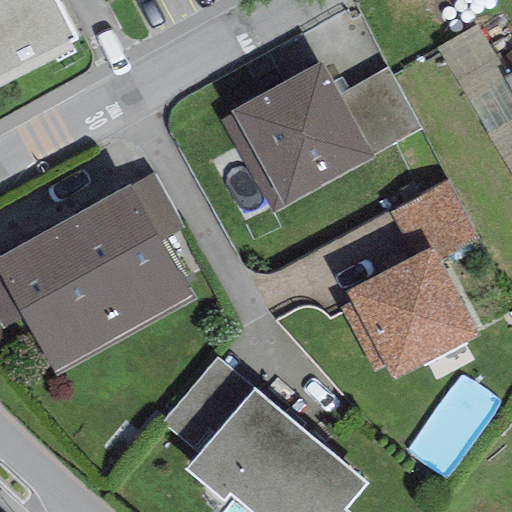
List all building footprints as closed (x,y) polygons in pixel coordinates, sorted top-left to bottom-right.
[(0,0),(0,90),(75,52),(70,43),(76,40),(55,0),(0,0)] [(231,116),(221,122),(271,214),(372,159),(370,157),(331,83),(320,63),(229,112),(231,116)] [(341,78),(331,83),(370,157),(420,130),(387,67),(347,89),(341,78)] [(511,72),(503,78),(511,93),(511,72)] [(128,186),(60,224),(121,335),(190,297),(160,243),(185,230),(153,173),(128,186)] [(388,214),(411,257),(431,247),(439,261),(478,241),(448,183),(388,214)] [(53,373),(121,335),(60,224),(0,257),(0,323),(3,329),(23,317),(53,373)] [(411,257),(345,293),(349,302),(338,308),(372,373),(385,366),(394,383),(480,338),(439,261),(431,247),(411,257)] [(197,456),(254,392),(216,359),(160,423),(197,456)] [(473,388),(429,454),(460,474),(503,408),(473,388)] [(343,511),(367,485),(254,392),(197,456),(184,470),(225,501),(229,495),(249,511),(343,511)]
